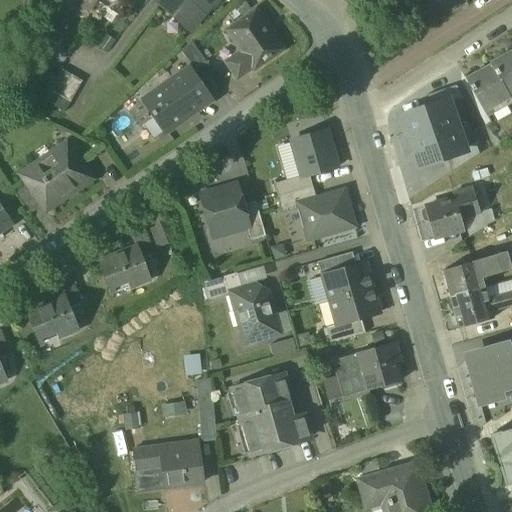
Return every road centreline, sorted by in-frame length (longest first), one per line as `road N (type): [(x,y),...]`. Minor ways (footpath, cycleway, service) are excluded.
road 1 (unclassified): [(334,55),(0,294)]
road 2 (unclassified): [(364,123),(448,417)]
road 3 (unclassified): [(448,417),(215,511)]
road 4 (residential): [(511,22),(364,123)]
road 5 (residential): [(354,90),(498,0)]
